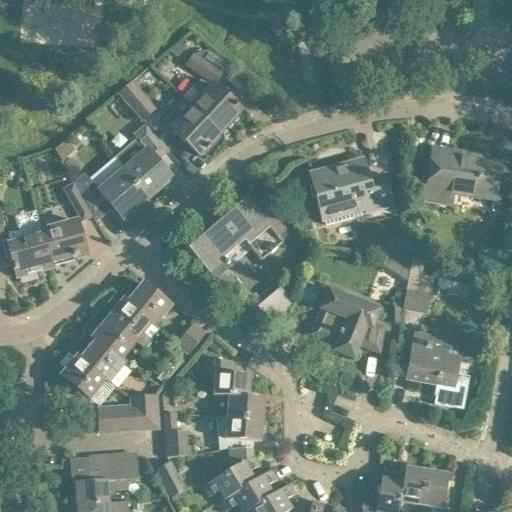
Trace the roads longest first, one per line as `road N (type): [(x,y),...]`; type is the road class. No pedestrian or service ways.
road 1 (residential): [(511,468),(393,420),(379,422),(355,472),(308,472),(296,462),(290,386),(123,251)]
road 2 (residential): [(123,251),(253,152),(326,125),(399,111),(511,119)]
road 3 (residential): [(13,511),(35,356),(28,332)]
road 4 (residential): [(28,332),(123,251)]
